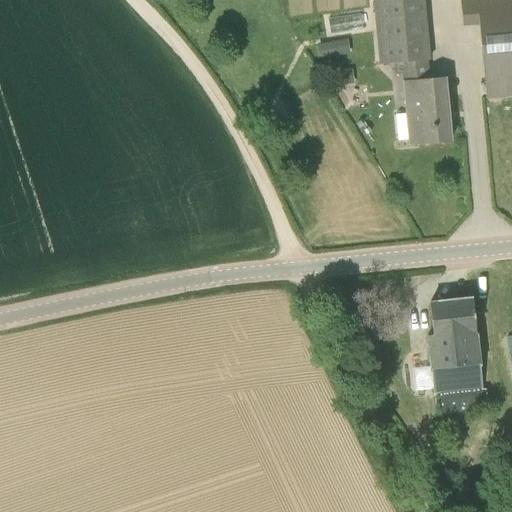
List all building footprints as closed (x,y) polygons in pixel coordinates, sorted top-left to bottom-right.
[(422,0),(410,0),(374,4),(380,64),(393,62),(425,61),(429,60),(422,0)] [(511,0),(460,0),(463,25),(479,24),(486,97),(511,94),(511,0)] [(347,39),(330,42),(333,57),(350,54),(347,39)] [(427,80),(425,61),(393,62),(394,75),(403,74),(407,113),(395,115),(397,140),(410,139),(410,144),(450,140),(444,78),(427,80)] [(353,69),(336,71),(338,85),(354,83),(353,69)] [(433,390),(482,385),(472,299),(429,303),(433,335),(427,335),(433,390)] [(440,394),(442,414),(488,408),(486,389),(440,394)]
